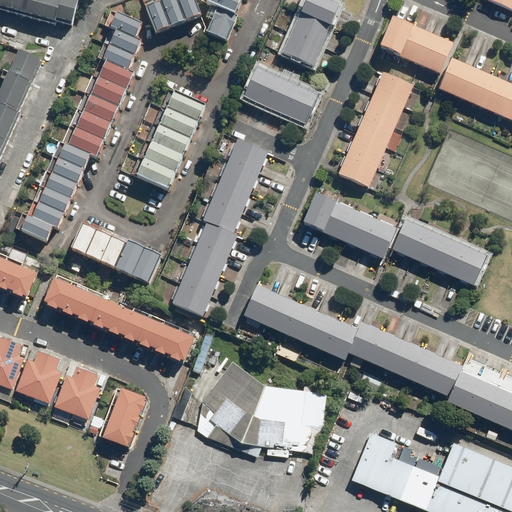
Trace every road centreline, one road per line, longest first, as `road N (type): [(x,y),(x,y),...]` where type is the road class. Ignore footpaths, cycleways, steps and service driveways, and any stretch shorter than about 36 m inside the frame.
road 1 (residential): [(273,249),(378,0)]
road 2 (residential): [(273,249),(511,354)]
